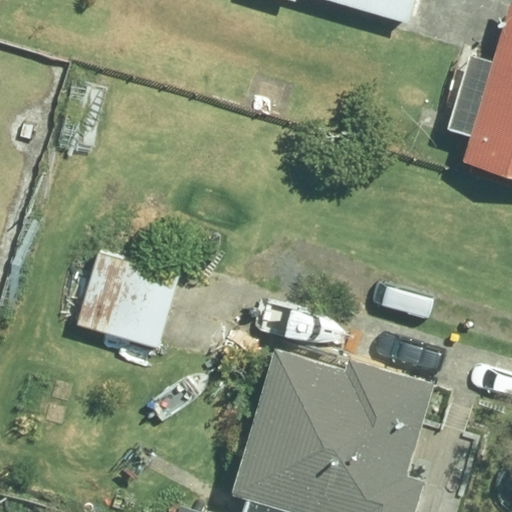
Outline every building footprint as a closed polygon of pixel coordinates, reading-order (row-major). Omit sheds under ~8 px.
[(288,0),(308,5),(308,0),(344,0),(425,20),(430,0),(288,0)] [(511,18),(472,158),(511,169),(511,18)] [(186,277),(102,253),(83,323),(166,347),(186,277)] [(370,372),(282,350),(248,484),(258,486),(251,511),(416,511),(451,377),(373,357),(370,372)] [(511,511),(511,417),(479,406),(443,511),(511,511)]
